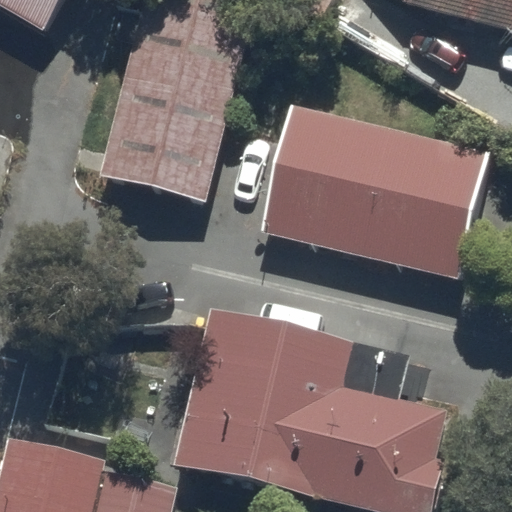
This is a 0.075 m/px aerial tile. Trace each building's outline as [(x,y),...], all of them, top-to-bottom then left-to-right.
[(66,0),(0,0),(0,1),(49,30),(66,0)] [(154,0),(108,174),(209,202),(257,4),(241,0),(154,0)] [(511,0),(405,0),(411,7),(511,32),(511,0)] [(495,156),(300,107),(268,233),(463,282),(495,156)] [(218,311),(178,465),(375,511),(440,511),(452,463),(444,461),(455,416),(402,403),(413,358),(218,311)] [(0,511),(178,511),(184,487),(110,470),(112,462),(14,439),(0,499),(0,511)]
